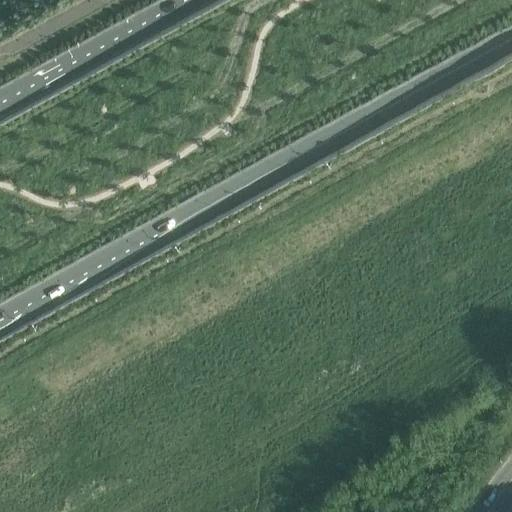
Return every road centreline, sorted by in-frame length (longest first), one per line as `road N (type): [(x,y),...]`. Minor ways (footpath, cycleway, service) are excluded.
road 1 (motorway): [(0,322),(511,31)]
road 2 (motorway): [(0,362),(511,80)]
road 3 (motorway): [(0,255),(463,0)]
road 4 (motorway): [(0,215),(391,0)]
road 5 (motorway): [(298,0),(0,163)]
road 6 (motorway): [(196,0),(0,105)]
road 7 (motorway): [(111,0),(0,62)]
